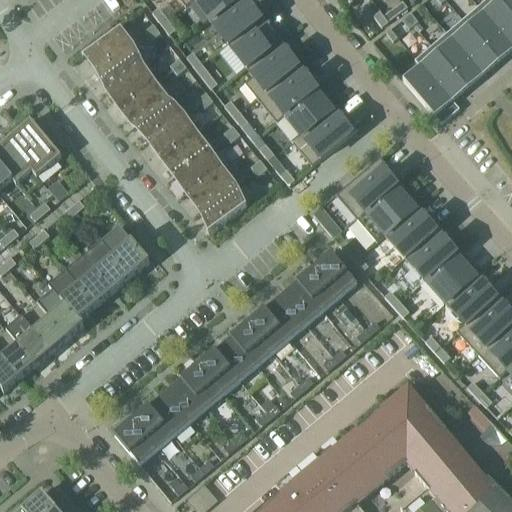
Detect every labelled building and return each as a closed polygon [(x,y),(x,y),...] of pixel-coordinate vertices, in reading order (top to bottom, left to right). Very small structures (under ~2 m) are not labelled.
[(176,0),(185,10),(198,0),(176,0)] [(198,0),(185,10),(185,11),(194,5),(209,24),(240,0),(198,0)] [(250,0),(240,0),(209,24),(227,48),(265,19),(250,0)] [(433,0),(440,8),(445,4),(441,0),(433,0)] [(511,46),(511,19),(495,0),(489,0),(477,10),(510,49),(511,46)] [(511,0),(495,0),(511,19),(511,0)] [(402,5),(382,20),(388,27),(407,12),(402,5)] [(462,24),(494,62),(510,49),(477,10),(462,24)] [(167,24),(158,12),(152,17),(160,28),(167,24)] [(378,16),(372,21),(380,32),(387,27),(378,16)] [(418,26),(410,17),(406,21),(413,30),(414,30),(418,27),(418,26)] [(283,43),(265,19),(227,48),(246,72),(283,43)] [(406,21),(401,25),(408,34),(413,30),(406,21)] [(175,35),(167,24),(160,28),(169,40),(175,35)] [(494,62),(462,24),(446,37),(479,75),(494,62)] [(418,27),(414,30),(419,36),(422,33),(418,27)] [(153,28),(144,36),(147,41),(157,33),(153,28)] [(371,29),(365,34),(370,40),(376,36),(371,29)] [(119,30),(81,58),(83,60),(87,57),(99,75),(134,50),(119,30)] [(157,33),(147,41),(151,45),(160,38),(157,33)] [(390,33),(385,37),(392,47),(397,43),(390,33)] [(479,75),(446,37),(431,50),(463,88),(479,75)] [(256,103),(302,66),(283,43),(246,72),(253,81),(244,88),(256,103)] [(109,94),(143,69),(134,50),(99,75),(109,94)] [(463,88),(431,50),(415,63),(447,102),(449,100),(463,88)] [(201,68),(192,57),(186,62),(195,73),(201,68)] [(173,75),(183,68),(179,63),(170,70),(173,75)] [(403,84),(425,111),(426,111),(441,129),(459,113),(453,105),(449,100),(447,102),(415,63),(414,64),(419,70),(403,84)] [(321,90),(302,66),(256,103),(275,126),(321,90)] [(177,80),(187,72),(183,68),(173,75),(177,80)] [(217,89),(201,68),(195,73),(211,94),(217,89)] [(122,112),(156,87),(144,70),(143,69),(109,94),(109,95),(122,112)] [(135,130),(169,105),(169,104),(156,87),(122,112),(135,130)] [(321,90),(275,126),(276,127),(285,121),(299,138),(291,145),(292,146),(337,110),(321,90)] [(206,97),(196,104),(200,109),(209,102),(206,97)] [(204,114),(213,106),(209,102),(200,109),(204,114)] [(169,105),(135,130),(151,145),(185,120),(169,105)] [(239,116),(230,105),(224,110),(233,121),(239,116)] [(337,110),(292,146),(312,171),(357,134),(337,110)] [(248,127),(239,116),(233,121),(241,132),(248,127)] [(164,162),(198,137),(185,120),(151,145),(164,162)] [(37,181),(58,164),(61,161),(31,124),(7,144),(4,139),(3,140),(37,181)] [(233,131),(223,138),(227,143),(236,135),(233,131)] [(236,135),(227,143),(231,148),(240,140),(236,135)] [(177,180),(211,155),(198,137),(164,162),(177,180)] [(0,168),(17,188),(32,176),(37,182),(37,181),(3,140),(0,142),(0,168)] [(274,160),(265,149),(259,154),(268,165),(274,160)] [(190,198),(224,173),(211,155),(177,180),(190,198)] [(380,161),(336,200),(356,223),(400,185),(380,161)] [(254,176),(264,169),(260,164),(250,172),(254,176)] [(0,194),(12,184),(16,189),(17,188),(0,168),(0,194)] [(264,169),(254,176),(258,181),(267,174),(264,169)] [(202,215),(237,190),(236,189),(224,173),(190,198),(202,214),(202,215)] [(294,184),(285,174),(279,179),(288,189),(294,184)] [(400,185),(356,223),(376,246),(420,208),(400,185)] [(57,186),(49,193),(59,204),(67,197),(57,186)] [(237,190),(202,215),(212,235),(208,238),(209,240),(247,212),(237,190)] [(77,217),(84,211),(79,205),(72,211),(77,217)] [(45,207),(38,213),(43,219),(50,213),(45,207)] [(404,262),(440,230),(420,208),(376,246),(376,247),(385,240),(404,262)] [(72,211),(64,217),(69,224),(77,217),(72,211)] [(43,219),(38,213),(30,219),(36,226),(43,219)] [(323,231),(332,242),(333,243),(340,237),(330,225),(323,231)] [(440,230),(404,262),(424,284),(460,253),(440,230)] [(131,282),(150,267),(120,231),(116,234),(102,247),(131,282)] [(14,233),(6,239),(12,246),(19,239),(14,233)] [(42,246),(49,240),(44,234),(37,240),(42,246)] [(12,246),(6,239),(0,244),(0,246),(4,252),(12,246)] [(37,240),(29,246),(34,253),(42,246),(37,240)] [(359,261),(345,244),(339,249),(353,266),(359,261)] [(114,297),(131,282),(102,247),(84,261),(114,297)] [(445,307),(480,275),(460,253),(424,284),(445,307)] [(314,272),(340,303),(357,288),(331,258),(314,272)] [(96,311),(114,297),(84,261),(67,276),(96,311)] [(368,271),(359,261),(353,266),(362,276),(368,271)] [(3,268),(9,274),(16,268),(11,262),(3,268)] [(3,268),(0,270),(0,279),(1,281),(9,274),(3,268)] [(340,303),(314,272),(298,286),(323,317),(340,303)] [(480,275),(445,307),(464,328),(456,336),(457,337),(500,297),(480,275)] [(82,331),(83,330),(80,325),(96,311),(67,276),(49,291),(82,331)] [(323,317),(298,286),(281,300),(306,331),(323,317)] [(67,344),(82,331),(49,291),(52,296),(37,308),(67,344)] [(400,307),(390,296),(384,301),(394,312),(400,307)] [(511,310),(500,297),(457,337),(478,359),(511,327),(511,310)] [(264,314),(290,344),(306,331),(281,300),(264,314)] [(409,317),(400,307),(394,312),(403,322),(409,317)] [(51,357),(67,344),(37,308),(22,322),(51,357)] [(290,344),(264,314),(248,328),(273,358),(290,344)] [(36,370),(51,357),(22,322),(6,335),(36,370)] [(375,326),(365,334),(370,340),(380,332),(375,326)] [(511,327),(478,359),(498,381),(511,368),(511,327)] [(231,342),(257,372),(273,358),(248,328),(231,342)] [(361,348),(370,340),(365,334),(356,342),(361,348)] [(0,359),(20,383),(36,370),(6,335),(0,339),(0,359)] [(440,352),(431,341),(425,347),(434,357),(440,352)] [(215,356),(240,386),(257,372),(231,342),(215,356)] [(450,362),(440,352),(434,357),(444,367),(450,362)] [(341,354),(332,361),(332,362),(337,368),(346,360),(341,354)] [(240,386),(215,356),(198,370),(223,400),(240,386)] [(0,359),(0,392),(3,397),(20,383),(0,359)] [(328,375),(337,368),(332,362),(323,369),(328,375)] [(511,368),(498,381),(499,382),(507,375),(511,379),(511,368)] [(181,383),(207,414),(223,400),(198,370),(181,383)] [(313,388),(308,382),(299,389),(304,396),(313,388)] [(165,397),(190,428),(207,414),(181,383),(165,397)] [(482,397),(472,386),(466,392),(476,402),(482,397)] [(352,511),(354,511),(357,509),(406,468),(431,447),(432,448),(440,441),(439,440),(446,434),(413,395),(408,389),(356,432),(357,433),(320,464),(314,456),(296,471),(297,472),(302,478),(282,495),(261,511),(352,511)] [(304,396),(299,389),(290,397),(295,403),(304,396)] [(148,411),(174,442),(190,428),(165,397),(148,411)] [(492,407),(482,397),(476,402),(486,412),(492,407)] [(269,406),(262,411),(266,416),(272,411),(269,406)] [(275,409),(266,417),(271,423),(280,415),(275,409)] [(132,425),(157,455),(174,442),(148,411),(132,425)] [(262,431),(271,423),(266,417),(257,425),(262,431)] [(115,439),(140,470),(157,455),(132,425),(115,439)] [(511,511),(511,505),(510,504),(488,482),(487,483),(454,445),(446,434),(439,440),(440,441),(432,448),(431,447),(406,468),(414,478),(428,494),(436,503),(425,511),(511,511)] [(238,451),(247,443),(242,437),(233,445),(238,451)] [(229,459),(238,451),(233,445),(223,452),(229,459)] [(214,471),(209,465),(200,473),(205,479),(214,471)] [(190,480),(195,486),(205,479),(200,473),(200,472),(190,480)] [(178,481),(169,488),(174,493),(182,486),(178,481)] [(179,500),(188,492),(183,486),(174,494),(179,500)] [(23,511),(19,508),(14,511),(54,511),(41,497),(23,511)]
